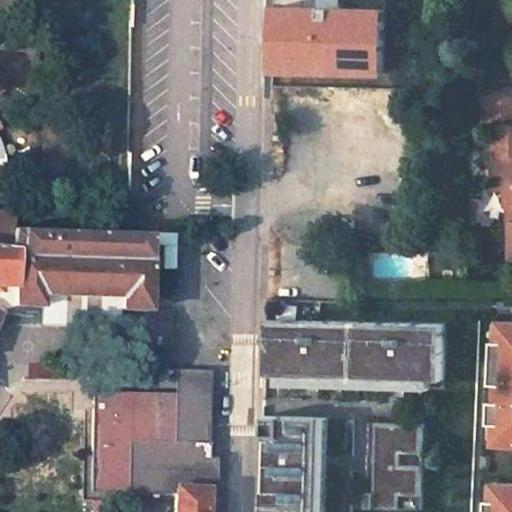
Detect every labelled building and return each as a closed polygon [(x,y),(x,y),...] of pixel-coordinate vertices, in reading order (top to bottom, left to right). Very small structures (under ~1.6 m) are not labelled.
[(375,10),(276,9),(276,76),(374,76),(375,10)] [(511,92),(479,94),(479,123),(489,123),(498,123),(499,149),(489,149),(488,184),(506,184),(505,205),(508,205),(511,204),(511,92)] [(489,123),(489,149),(499,149),(498,123),(489,123)] [(15,223),(12,210),(0,208),(0,241),(12,244),(14,231),(15,223)] [(0,276),(18,278),(17,298),(67,301),(68,288),(116,288),(115,302),(150,304),(152,240),(160,240),(160,232),(127,228),(15,223),(14,231),(25,232),(24,246),(12,244),(0,241),(0,276)] [(160,240),(172,241),(172,233),(160,232),(160,240)] [(446,314),(268,316),(267,371),(432,370),(444,370),(446,314)] [(498,339),(498,320),(490,319),(489,339),(498,339)] [(511,320),(498,320),(498,339),(489,339),(489,362),(497,362),(497,371),(489,371),(488,421),(494,421),(494,441),(511,441),(511,320)] [(432,370),(267,371),(267,380),(432,378),(432,370)] [(210,376),(175,374),(171,444),(206,446),(210,376)] [(317,511),(320,412),(266,412),(265,450),(272,451),(272,465),(264,465),(262,511),(317,511)] [(325,511),(328,412),(320,412),(317,511),(325,511)] [(420,418),(372,417),(371,486),(362,486),(362,502),(418,504),(420,418)] [(206,446),(171,444),(131,443),(129,491),(174,493),(205,494),(216,494),(217,461),(208,461),(208,446),(206,446)] [(272,451),(265,450),(264,465),(272,465),(272,451)] [(496,499),(487,499),(486,511),(511,511),(511,483),(496,483),(496,499)] [(496,499),(496,483),(487,483),(487,499),(496,499)] [(204,511),(205,494),(174,493),(172,511),(204,511)]
